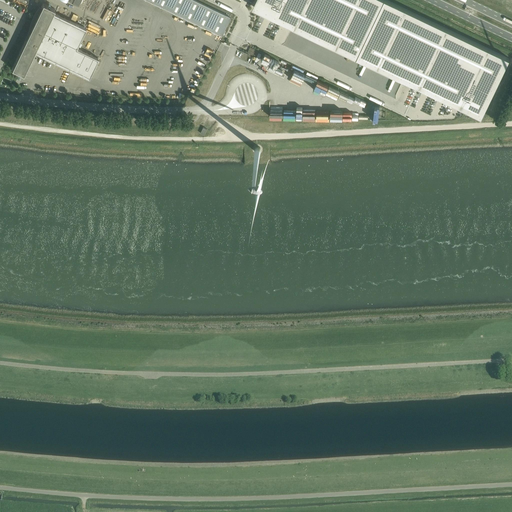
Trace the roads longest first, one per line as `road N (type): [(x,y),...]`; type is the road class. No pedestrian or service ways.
road 1 (unclassified): [(511,485),(204,499),(0,488)]
road 2 (unclassified): [(214,109),(0,96)]
road 3 (unclassified): [(214,109),(255,106),(260,86),(243,79),(217,107)]
